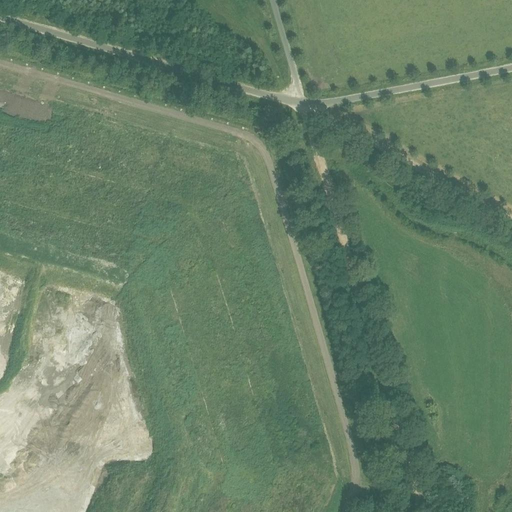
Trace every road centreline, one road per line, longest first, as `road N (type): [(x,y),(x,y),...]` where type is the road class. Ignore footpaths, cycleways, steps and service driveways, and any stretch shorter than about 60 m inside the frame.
road 1 (unclassified): [(424,511),(303,103)]
road 2 (unclassified): [(296,101),(0,17)]
road 3 (track): [(511,219),(311,103)]
road 4 (unclassified): [(303,103),(511,68)]
